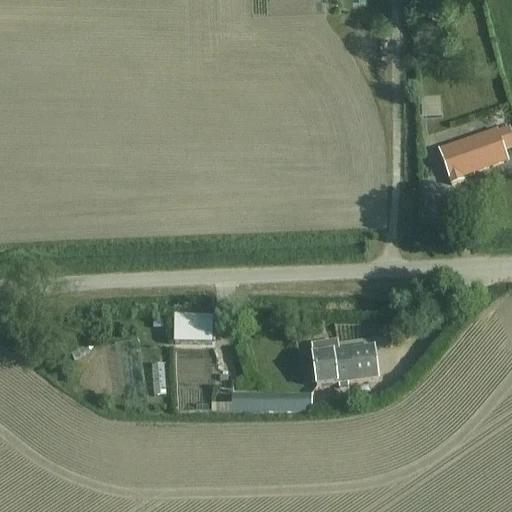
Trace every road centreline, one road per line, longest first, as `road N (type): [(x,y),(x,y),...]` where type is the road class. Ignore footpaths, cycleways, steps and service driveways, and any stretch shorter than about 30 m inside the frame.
road 1 (unclassified): [(511,267),(0,291)]
road 2 (track): [(393,0),(390,271)]
